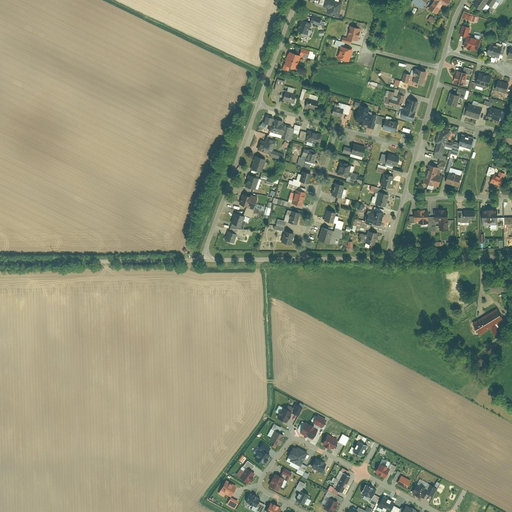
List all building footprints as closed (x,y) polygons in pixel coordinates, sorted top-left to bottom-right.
[(342,1),(338,0),(324,0),(323,7),(328,8),(327,14),(339,16),(342,1)] [(421,9),(427,0),(411,0),(411,2),(421,9)] [(442,5),(445,0),(427,0),(424,5),(432,11),(438,3),(442,5)] [(464,18),(476,23),(478,17),(465,13),(464,18)] [(311,15),(308,22),(318,25),(320,19),(311,15)] [(296,31),(307,34),(311,23),(300,19),(296,31)] [(358,40),(361,29),(350,26),(347,38),(358,40)] [(481,40),(467,36),(463,48),(478,52),(481,40)] [(502,46),(491,43),(488,54),(499,57),(502,46)] [(349,62),(352,49),(339,46),(336,58),(349,62)] [(301,55),(289,51),(284,65),(296,69),(301,55)] [(414,82),(424,84),(428,71),(416,68),(414,76),(416,77),(414,82)] [(468,73),(457,70),(453,83),(465,86),(468,73)] [(491,76),(479,72),(476,82),(488,86),(491,76)] [(281,91),(284,81),(276,79),(273,88),(281,91)] [(507,83),(497,80),(495,91),(505,93),(507,83)] [(292,103),(295,93),(284,90),(281,100),(292,103)] [(397,105),(400,92),(395,91),(393,98),(386,96),(384,101),(397,105)] [(457,106),(459,95),(450,92),(447,104),(457,106)] [(319,102),(308,98),(305,107),(316,110),(319,102)] [(400,117),(413,120),(418,101),(408,98),(405,107),(403,107),(400,117)] [(336,103),(332,115),(342,117),(344,108),(339,107),(340,104),(336,103)] [(479,119),(482,107),(468,103),(464,115),(479,119)] [(366,127),(373,129),(377,115),(366,112),(367,107),(358,105),(353,121),(367,125),(366,127)] [(502,109),(490,106),(487,117),(499,120),(502,109)] [(278,118),(266,115),(263,128),(278,131),(277,135),(287,138),(290,125),(281,123),(282,121),(277,120),(278,118)] [(398,122),(385,118),(382,129),(395,132),(398,122)] [(314,141),(317,130),(303,127),(300,138),(314,141)] [(446,148),(451,133),(439,130),(435,145),(446,148)] [(474,138),(462,134),(458,146),(471,149),(474,138)] [(259,138),(255,148),(270,153),(275,138),(264,135),(263,139),(259,138)] [(353,144),(350,154),(362,157),(365,147),(353,144)] [(305,161),(314,164),(317,152),(303,148),(300,158),(305,160),(305,161)] [(398,156),(387,153),(384,163),(395,166),(398,156)] [(250,168),(261,171),(265,159),(255,155),(250,168)] [(351,164),(339,160),(335,174),(347,177),(351,164)] [(435,164),(424,161),(420,179),(430,182),(431,180),(435,182),(438,172),(433,171),(435,164)] [(375,170),(384,173),(386,167),(377,164),(375,170)] [(493,171),(489,170),(486,179),(497,182),(501,170),(494,168),(493,171)] [(298,181),(308,184),(311,173),(301,171),(298,181)] [(461,176),(449,172),(445,183),(458,187),(461,176)] [(391,189),(394,177),(383,173),(379,186),(391,189)] [(245,185),(255,189),(259,179),(248,175),(245,185)] [(266,177),(265,183),(272,185),(273,182),(274,182),(275,180),(266,177)] [(331,194),(342,196),(345,184),(334,181),(331,194)] [(234,201),(248,206),(253,193),(246,190),(245,193),(238,190),(234,201)] [(290,203),(301,206),(305,193),(294,190),(290,203)] [(388,195),(378,192),(375,204),(385,207),(388,195)] [(424,206),(410,207),(410,218),(415,218),(415,220),(425,220),(424,206)] [(471,206),(459,206),(459,217),(471,216),(471,206)] [(289,221),(295,223),(299,212),(288,209),(286,214),(291,215),(289,221)] [(382,211),(370,209),(367,221),(379,224),(382,211)] [(336,212),(326,210),(323,220),(333,223),(336,212)] [(243,215),(234,212),(230,224),(243,228),(245,222),(242,221),(243,215)] [(359,227),(361,220),(354,218),(351,228),(346,226),(345,229),(354,232),(356,226),(359,227)] [(333,230),(321,227),(318,240),(329,243),(333,230)] [(224,240),(234,243),(238,234),(227,230),(224,240)] [(378,232),(367,230),(366,234),(361,233),(359,241),(375,245),(378,232)] [(283,242),(291,244),(294,233),(285,231),(283,242)] [(509,281),(489,282),(490,295),(509,294),(509,281)] [(498,309),(473,325),(479,336),(491,329),(495,326),(504,320),(498,309)] [(495,326),(491,329),(496,337),(500,334),(495,326)] [(295,405),(292,414),(297,416),(300,407),(295,405)] [(292,412),(283,407),(277,418),(286,423),(292,412)] [(318,430),(304,423),(300,432),(313,439),(318,430)] [(284,435),(274,431),(269,442),(279,446),(284,435)] [(338,441),(327,434),(322,444),(333,450),(338,441)] [(367,445),(358,441),(353,452),(362,457),(367,445)] [(307,453),(294,445),(287,459),(300,466),(307,453)] [(270,455),(262,449),(254,460),(262,465),(270,455)] [(327,464),(315,458),(310,468),(321,474),(327,464)] [(246,460),(243,465),(250,470),(253,465),(246,460)] [(380,464),(375,473),(385,478),(390,469),(380,464)] [(247,468),(240,478),(248,484),(255,474),(247,468)] [(395,481),(401,472),(397,470),(392,479),(395,481)] [(343,472),(339,480),(346,484),(350,476),(343,472)] [(285,480),(275,475),(269,487),(279,492),(285,480)] [(412,481),(402,476),(398,484),(408,489),(412,481)] [(294,488),(300,491),(304,483),(298,480),(294,488)] [(346,484),(339,480),(334,489),(341,493),(346,484)] [(237,487),(226,481),(221,490),(232,496),(237,487)] [(428,489),(418,483),(413,492),(423,498),(428,489)] [(377,490),(366,484),(361,493),(372,498),(377,490)] [(304,505),(308,495),(301,492),(297,502),(304,505)] [(260,500),(250,494),(245,502),(256,508),(260,500)] [(238,501),(230,497),(226,504),(235,509),(238,501)] [(390,511),(395,503),(385,497),(379,507),(388,511),(390,511)] [(333,511),(338,502),(328,498),(323,509),(329,511),(333,511)]
